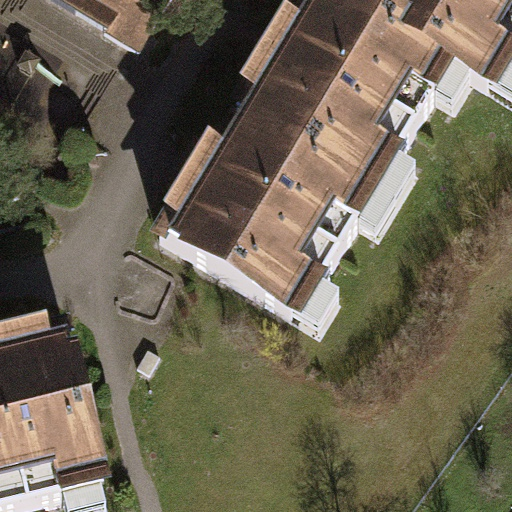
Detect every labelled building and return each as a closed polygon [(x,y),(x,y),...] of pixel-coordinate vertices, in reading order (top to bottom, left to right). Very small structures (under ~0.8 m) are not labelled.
[(67,0),(146,42),(168,0),(67,0)] [(253,127),(375,196),(443,77),(408,57),(421,33),(383,12),(362,0),(326,0),(307,33),(294,25),(251,100),(264,108),(253,127)] [(511,77),(511,0),(389,0),(383,12),(421,33),(408,57),(443,77),(495,107),(511,77)] [(189,239),(174,265),(295,335),(375,196),(253,127),(233,162),(216,152),(172,229),(189,239)] [(69,372),(66,358),(51,362),(46,344),(0,355),(0,511),(90,511),(112,507),(79,369),(69,372)]
